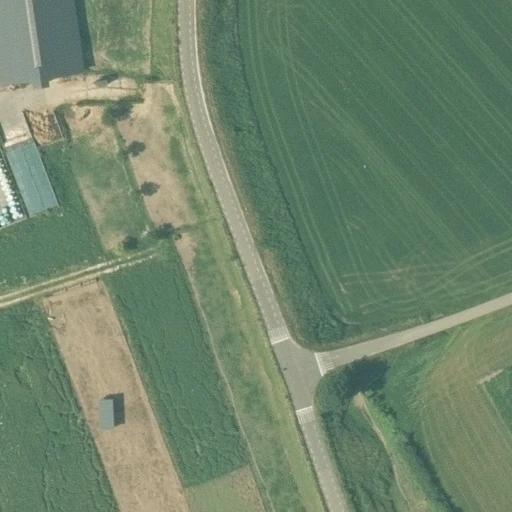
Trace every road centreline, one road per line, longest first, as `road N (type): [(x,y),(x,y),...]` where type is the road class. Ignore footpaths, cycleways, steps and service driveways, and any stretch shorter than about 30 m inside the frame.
road 1 (unclassified): [(292,369),(197,120),(183,0)]
road 2 (unclassified): [(511,297),(292,369)]
road 3 (unclassified): [(339,511),(292,369)]
